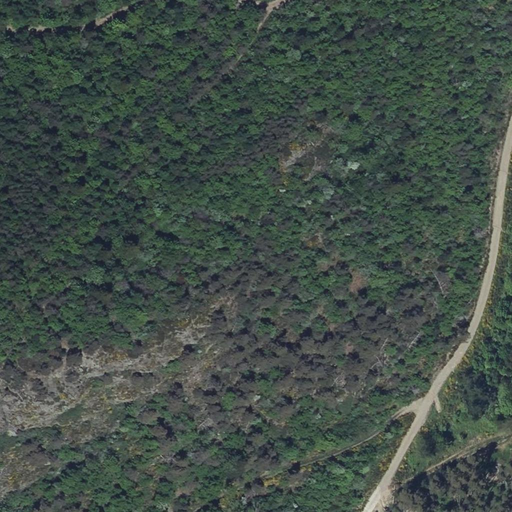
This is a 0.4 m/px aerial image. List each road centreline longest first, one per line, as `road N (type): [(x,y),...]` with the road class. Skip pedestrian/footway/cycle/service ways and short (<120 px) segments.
road 1 (track): [(282,0),(115,188),(60,303),(0,299)]
road 2 (track): [(366,511),(484,302),(511,134)]
road 3 (track): [(163,0),(108,22),(0,32)]
